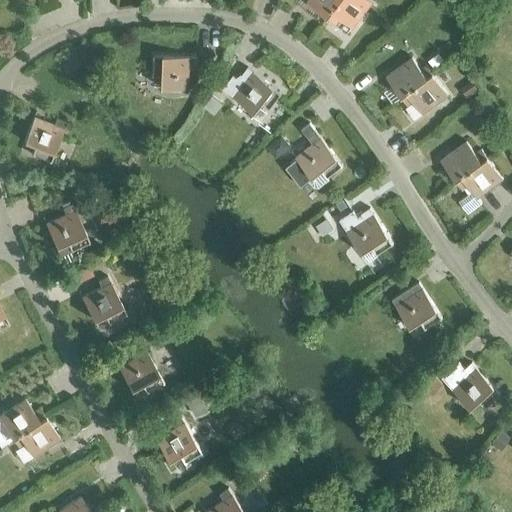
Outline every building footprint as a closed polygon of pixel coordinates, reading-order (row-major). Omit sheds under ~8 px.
[(327,17),(339,0),(307,0),(307,1),(327,17)] [(370,0),(339,0),(327,17),(335,23),(340,17),(352,27),(371,1),(370,0)] [(189,67),(196,67),(196,56),(154,54),(153,75),(162,75),(161,87),(188,88),(189,67)] [(401,96),(433,73),(426,64),(421,68),(412,56),(386,75),(401,96)] [(246,79),(233,96),(254,112),(261,103),(269,108),(281,92),(247,66),(241,75),(246,79)] [(433,73),(401,96),(407,105),(413,100),(422,113),(448,93),(433,73)] [(246,79),(241,75),(240,74),(236,77),(232,75),(223,87),(233,96),(246,79)] [(202,104),(213,112),(221,102),(211,93),(202,104)] [(56,117),(53,124),(33,116),(23,141),(34,145),(31,153),(50,161),(66,121),(56,117)] [(313,186),(318,187),(328,179),(327,177),(343,164),(309,122),(301,129),(312,143),(295,156),(311,177),(308,180),(313,186)] [(456,180),(487,156),(481,148),(475,152),(466,140),(440,159),(456,180)] [(487,156),(456,180),(462,188),(464,187),(468,193),(458,200),(467,213),(481,203),(477,196),(503,177),(487,156)] [(66,241),(70,250),(89,241),(71,202),(62,207),(65,213),(45,222),(55,246),(66,241)] [(376,254),(393,243),(370,207),(357,215),(353,209),(339,219),(361,252),(371,246),(376,254)] [(69,273),(73,283),(93,274),(88,264),(69,273)] [(103,314),(108,323),(126,313),(107,275),(97,280),(100,286),(81,296),(93,320),(103,314)] [(420,320),(425,328),(442,317),(418,281),(391,298),(410,327),(420,320)] [(141,383),(145,391),(163,381),(142,344),(133,349),(136,356),(117,366),(130,389),(141,383)] [(458,361),(441,376),(452,388),(470,408),(479,400),(485,407),(500,393),(471,361),(464,368),(458,361)] [(0,420),(12,438),(45,416),(39,407),(33,411),(24,398),(0,414),(0,420)] [(181,454),(186,462),(203,451),(181,415),(171,420),(175,426),(157,438),(170,460),(181,454)] [(45,416),(12,438),(17,446),(23,442),(32,455),(59,437),(45,416)] [(245,511),(228,487),(219,493),(223,499),(205,511),(245,511)] [(98,511),(94,504),(88,508),(79,496),(54,511),(98,511)]
